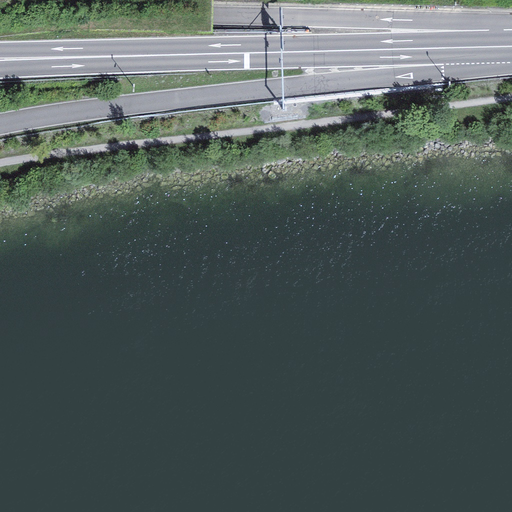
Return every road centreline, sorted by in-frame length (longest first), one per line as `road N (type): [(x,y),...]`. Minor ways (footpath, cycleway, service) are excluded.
road 1 (primary): [(0,125),(511,59)]
road 2 (primary): [(511,31),(96,11),(0,17)]
road 3 (trunk): [(511,46),(91,56)]
